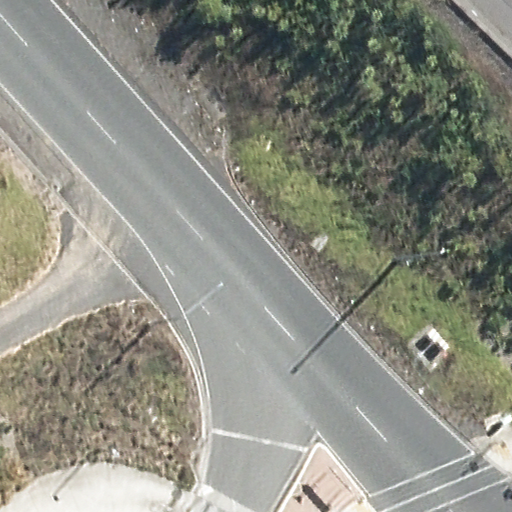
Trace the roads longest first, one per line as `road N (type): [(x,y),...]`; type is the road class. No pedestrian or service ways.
road 1 (motorway): [(464,511),(224,263)]
road 2 (motorway): [(224,263),(0,19)]
road 3 (motorway): [(220,511),(247,426),(248,349),(224,263)]
road 4 (track): [(0,325),(106,280),(185,221)]
